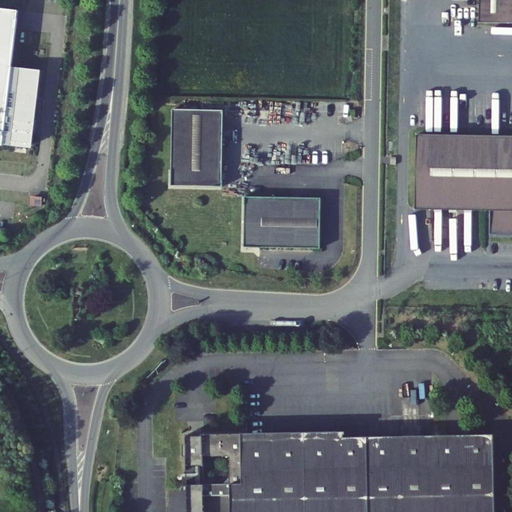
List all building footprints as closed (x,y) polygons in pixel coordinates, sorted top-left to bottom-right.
[(511,0),(479,0),(480,23),(511,23),(511,0)] [(18,13),(0,10),(0,147),(3,149),(9,81),(12,70),(18,13)] [(42,76),(13,72),(5,149),(34,155),(42,76)] [(223,112),(172,111),(171,187),(221,188),(223,112)] [(511,134),(418,134),(417,209),(491,210),(491,233),(511,233),(511,134)] [(321,199),(244,197),(244,248),(320,250),(321,199)] [(196,430),(196,481),(202,480),(201,511),(502,511),(503,441),(251,436),(251,430),(196,430)]
